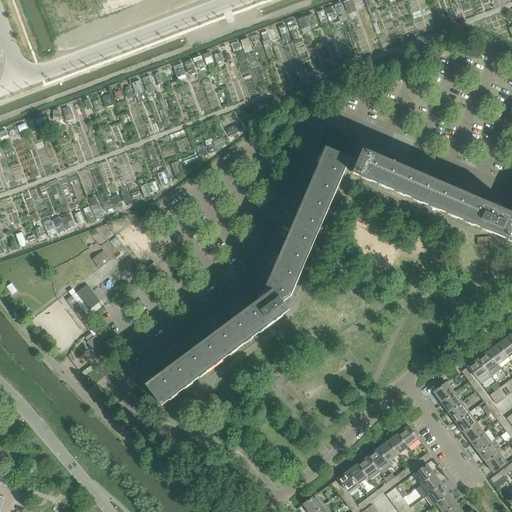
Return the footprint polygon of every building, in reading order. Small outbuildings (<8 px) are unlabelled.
[(168,50),(164,38),(151,42),(155,54),(168,50)] [(291,296),(342,176),(349,158),(327,149),(268,287),(274,289),(274,290),(267,296),(268,298),(261,303),(260,301),(148,385),(162,404),(289,310),(283,301),(291,296)] [(364,151),(354,173),(483,229),(484,227),(493,230),(492,232),(511,240),(511,214),(510,214),(511,212),(502,209),(500,212),(492,208),(493,206),(364,151)] [(111,261),(103,251),(94,258),(101,268),(111,261)] [(124,282),(116,288),(120,294),(128,288),(124,282)] [(85,288),(77,293),(89,310),(93,307),(99,302),(96,297),(95,298),(94,299),(90,294),(92,293),(92,292),(88,286),(87,286),(85,288)] [(72,297),(67,301),(75,312),(90,332),(96,328),(86,315),(71,296),(75,293),(72,289),(68,292),(72,297)] [(116,355),(100,333),(87,342),(103,364),(116,355)] [(511,354),(511,341),(508,337),(498,344),(508,358),(511,354)] [(508,358),(498,344),(488,352),(498,365),(508,358)] [(498,365),(488,352),(478,359),(488,373),(498,365)] [(488,373),(478,359),(468,367),(478,380),(488,373)] [(471,375),(466,369),(462,372),(467,378),(471,375)] [(441,402),(455,392),(447,382),(433,392),(441,402)] [(481,389),(476,382),(471,385),(476,392),(481,389)] [(511,394),(504,385),(500,388),(506,397),(511,394)] [(506,397),(500,388),(495,392),(502,401),(506,397)] [(486,395),(481,389),(476,392),(481,399),(486,395)] [(441,402),(449,412),(462,402),(455,392),(441,402)] [(502,401),(495,392),(490,395),(497,404),(502,401)] [(462,402),(449,412),(456,423),(470,412),(462,402)] [(496,409),(491,402),(487,405),(492,412),(496,409)] [(501,415),(496,409),(492,412),(497,419),(501,415)] [(477,423),(470,412),(456,423),(464,433),(477,423)] [(511,429),(506,422),(502,426),(507,432),(511,429)] [(477,423),(464,433),(471,443),(485,433),(477,423)] [(419,439),(409,426),(399,434),(409,447),(419,439)] [(471,443),(478,452),(478,453),(492,442),(485,433),(471,443)] [(409,447),(399,434),(389,441),(399,454),(409,447)] [(481,456),(486,463),(500,453),(503,450),(495,440),(492,442),(478,453),(478,452),(477,453),(480,457),(481,456)] [(399,454),(389,441),(379,449),(389,462),(399,454)] [(389,462),(379,449),(369,456),(378,469),(389,462)] [(425,462),(432,457),(429,453),(422,458),(425,462)] [(500,453),(486,463),(494,473),(507,463),(500,453)] [(358,464),(368,477),(371,480),(381,473),(378,469),(369,456),(358,464)] [(412,472),(419,467),(415,463),(409,468),(412,472)] [(368,477),(358,464),(348,471),(358,484),(368,477)] [(435,474),(428,464),(414,474),(422,484),(435,474)] [(405,477),(412,472),(409,468),(402,472),(405,477)] [(358,484),(348,471),(338,479),(348,492),(358,484)] [(443,484),(435,474),(422,484),(429,494),(443,484)] [(494,484),(501,478),(498,474),(491,480),(494,484)] [(392,487),(398,482),(395,478),(389,483),(392,487)] [(341,488),(336,481),(332,484),(337,491),(341,488)] [(385,492),(392,487),(389,483),(382,488),(385,492)] [(437,504),(450,494),(443,484),(429,494),(425,497),(433,507),(437,504)] [(390,500),(399,493),(395,488),(386,495),(390,500)] [(371,502),(378,497),(375,493),(368,498),(371,502)] [(393,504),(402,498),(399,493),(390,500),(393,504)] [(351,501),(346,494),(341,497),(347,504),(351,501)] [(447,511),(458,504),(450,494),(437,504),(442,511),(447,511)] [(315,511),(325,505),(317,495),(304,505),(309,511),(315,511)] [(365,507),(371,502),(368,498),(362,503),(365,507)] [(397,509),(406,502),(402,498),(393,504),(397,509)] [(356,508),(351,501),(347,504),(351,511),(356,508)] [(398,511),(402,511),(409,507),(406,502),(397,509),(398,511)]
